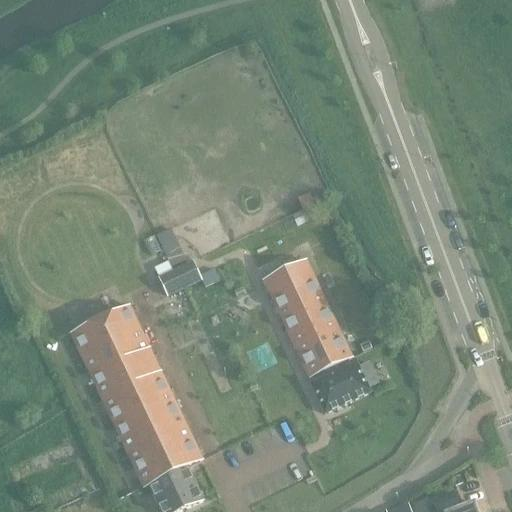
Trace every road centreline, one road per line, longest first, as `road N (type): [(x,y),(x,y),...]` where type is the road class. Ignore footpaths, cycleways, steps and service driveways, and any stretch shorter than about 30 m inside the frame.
road 1 (unclassified): [(486,364),(348,0)]
road 2 (residential): [(354,511),(418,471),(486,364)]
